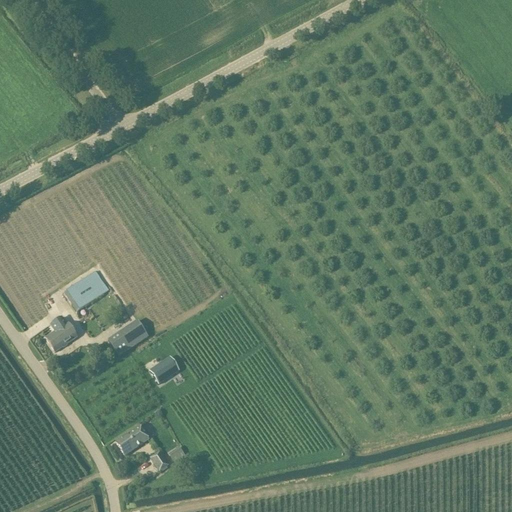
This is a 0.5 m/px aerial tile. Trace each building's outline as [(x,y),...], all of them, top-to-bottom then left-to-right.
[(76,314),(108,293),(95,273),(64,295),(76,314)] [(49,327),(54,334),(45,340),(54,354),(76,339),(67,326),(62,318),(49,327)] [(118,359),(148,339),(137,322),(107,342),(118,359)] [(149,372),(158,386),(178,373),(168,358),(149,372)] [(148,441),(139,428),(115,444),(124,457),(148,441)] [(165,461),(159,453),(150,459),(159,474),(168,467),(173,463),(176,467),(186,459),(179,448),(168,456),(169,458),(165,461)]
